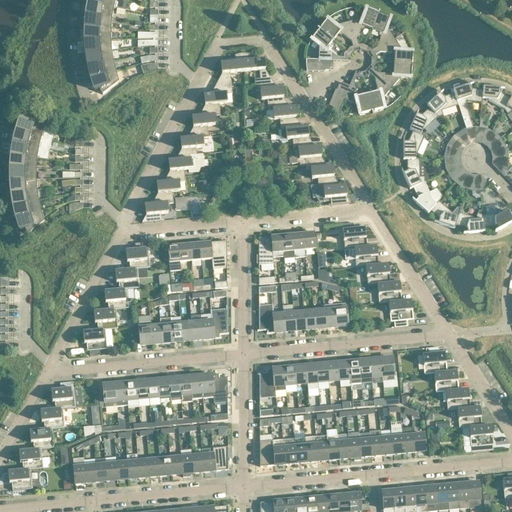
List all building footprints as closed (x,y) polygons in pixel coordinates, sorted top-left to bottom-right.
[(128,2),(121,0),(93,0),(93,4),(90,3),(90,4),(114,9),(126,11),(128,2)] [(158,9),(158,3),(157,3),(150,0),(150,9),(158,9)] [(114,9),(90,4),(91,5),(91,16),(88,16),(112,19),(114,9)] [(349,21),(357,50),(359,50),(360,51),(361,51),(364,52),(366,46),(362,45),(358,46),(357,40),(361,29),(363,30),(365,27),(372,30),(379,12),(379,11),(378,14),(366,9),(362,18),(349,22),(349,21)] [(368,53),(370,55),(396,39),(395,39),(394,39),(387,28),(391,18),(379,14),(380,12),(379,12),(372,30),(379,33),(378,36),(381,37),(377,48),(372,51),(370,48),(366,46),(364,52),(366,53),(367,54),(368,53)] [(111,30),(112,19),(88,16),(88,17),(89,17),(90,28),(87,28),(87,29),(111,30)] [(354,51),(357,50),(349,21),(348,21),(348,22),(335,26),(327,20),(319,30),(318,28),(317,29),(333,41),(338,35),(340,37),(342,35),(351,42),(352,47),(349,48),(347,52),(351,55),(353,53),(354,53),(354,51)] [(111,30),(87,29),(88,29),(90,40),(87,41),(111,40),(111,30)] [(324,61),(324,72),(325,72),(325,71),(330,72),(330,70),(333,70),(333,61),(348,62),(348,59),(349,59),(349,57),(351,55),(347,52),(344,55),(344,58),(338,58),(329,51),(331,49),(328,47),(333,41),(317,29),(319,30),(311,40),(319,47),(318,60),(319,60),(324,61)] [(396,39),(370,55),(371,58),(370,59),(371,60),(371,63),(377,63),(377,59),(375,56),(380,53),(391,54),(391,56),(394,56),(394,64),(414,65),(411,65),(412,52),(402,51),(395,40),(396,39)] [(111,51),(111,40),(87,41),(87,42),(88,42),(91,53),(88,53),(88,54),(111,51)] [(111,51),(88,54),(89,54),(92,65),(90,66),(113,62),(111,51)] [(230,59),(228,63),(221,64),(222,75),(213,92),(232,90),(230,74),(243,73),(242,54),(240,55),(238,55),(236,56),(234,56),(234,57),(235,57),(235,59),(230,59)] [(254,80),(255,87),(274,86),(265,71),(264,60),(258,61),(256,57),(249,58),(248,55),(249,56),(249,55),(247,55),(245,54),(244,54),(242,54),(243,73),(260,71),(260,79),(254,80)] [(116,72),(113,62),(90,66),(90,67),(95,77),(92,78),(93,78),(116,72)] [(371,67),(369,70),(392,89),(393,89),(392,88),(400,78),(411,78),(411,66),(414,66),(414,65),(394,64),(393,72),(390,72),(390,74),(378,74),(374,70),(376,67),(377,63),(371,63),(371,65),(370,67),(371,67)] [(148,64),(140,67),(143,75),(149,73),(157,70),(157,64),(149,64),(148,64)] [(375,93),(368,95),(372,114),(373,114),(372,112),(385,109),(382,99),(391,89),(392,90),(392,89),(369,70),(367,72),(366,71),(365,72),(362,73),(364,78),(368,77),(370,75),(374,78),(377,90),(375,90),(375,93)] [(116,72),(93,78),(93,79),(99,89),(96,90),(97,91),(99,90),(102,95),(119,83),(116,72)] [(364,78),(362,73),(360,73),(358,73),(358,74),(355,73),(349,86),(341,83),(340,86),(338,85),(336,90),(335,89),(335,90),(346,94),(344,100),(357,105),(359,115),(371,112),(372,115),(372,114),(368,95),(360,97),(359,94),(357,94),(354,83),(356,78),(359,79),(364,78)] [(453,91),(454,94),(458,106),(461,115),(466,130),(473,128),(465,104),(465,102),(482,104),(482,99),(483,91),(471,90),(469,86),(473,85),(473,84),(469,85),(453,91)] [(267,100),(268,107),(287,105),(283,99),(282,88),(277,89),(274,86),(255,87),(255,92),(260,92),(261,101),(267,100)] [(500,89),(483,87),(483,91),(482,99),(488,100),(488,101),(504,111),(511,96),(510,100),(500,94),(500,89),(504,90),(504,89),(500,89)] [(205,106),(201,113),(220,112),(219,105),(227,104),(226,95),(232,94),(232,90),(213,92),(211,95),(204,96),(205,106)] [(335,90),(333,95),(343,100),(344,100),(346,94),(335,90)] [(442,112),(458,106),(454,94),(443,98),(440,95),(443,92),(442,92),(439,94),(427,106),(438,118),(443,116),(442,112)] [(343,100),(333,95),(331,101),(342,105),(343,100)] [(328,107),(329,107),(329,106),(331,108),(334,109),(336,111),(339,112),(342,105),(331,101),(328,107)] [(280,120),(280,127),(300,125),(296,119),(295,108),(289,109),(287,105),(268,107),(268,112),(273,111),(274,121),(280,120)] [(416,115),(409,131),(424,137),(421,135),(423,130),(424,131),(438,118),(427,106),(429,109),(420,117),(417,115),(418,112),(418,111),(416,115)] [(201,113),(199,117),(192,118),(193,128),(189,135),(208,134),(207,127),(215,126),(214,117),(220,116),(220,112),(201,113)] [(55,131),(48,128),(45,127),(29,114),(26,120),(23,119),(22,120),(23,120),(22,131),(19,131),(51,141),(55,131)] [(312,145),(308,138),(307,128),(302,128),(300,125),(280,127),(281,131),(278,132),(279,141),(282,143),(287,143),(286,140),(292,140),(293,146),(312,145)] [(457,139),(466,134),(464,130),(454,136),(457,139)] [(498,136),(487,130),(486,134),(495,139),(498,136)] [(16,143),(49,150),(51,141),(19,131),(18,132),(19,132),(19,143),(16,143)] [(403,143),(403,160),(407,160),(415,160),(415,154),(417,154),(424,137),(409,131),(413,132),(408,143),(404,143),(404,139),(403,139),(403,143)] [(181,150),(177,157),(196,156),(196,149),(203,148),(202,139),(208,138),(208,134),(189,135),(187,139),(180,140),(181,150)] [(83,148),(83,143),(67,136),(63,145),(75,148),(83,148)] [(447,146),(451,148),(457,139),(454,136),(447,146)] [(498,136),(495,139),(501,147),(505,146),(498,136)] [(13,156),(48,160),(49,150),(16,143),(15,144),(16,144),(16,155),(14,155),(13,156)] [(301,167),(305,166),(325,164),(321,158),(320,147),(314,148),(312,145),(293,146),(293,151),(291,151),(291,158),(289,158),(290,164),(300,163),(301,167)] [(169,172),(166,179),(184,178),(184,171),(188,171),(188,174),(198,173),(200,168),(204,168),(203,160),(204,158),(204,155),(196,156),(177,157),(175,161),(168,162),(169,172)] [(48,160),(13,156),(14,156),(15,168),(12,168),(36,169),(37,159),(48,160)] [(402,170),(401,171),(403,174),(410,190),(413,188),(425,183),(425,178),(419,178),(419,163),(419,160),(415,160),(407,160),(407,172),(403,174),(402,170)] [(317,179),(318,186),(338,184),(334,178),(333,167),(327,168),(325,164),(305,166),(306,171),(311,170),(312,180),(317,179)] [(12,180),(12,181),(36,180),(36,169),(12,168),(12,169),(13,169),(15,180),(12,180)] [(446,170),(451,180),(454,177),(449,168),(446,170)] [(215,175),(210,184),(217,188),(222,178),(215,175)] [(451,180),(460,188),(462,184),(454,177),(451,180)] [(158,194),(154,201),(173,200),(172,193),(180,192),(179,183),(185,182),(184,178),(166,179),(164,183),(157,184),(158,194)] [(37,191),(36,180),(12,181),(13,181),(16,192),(13,193),(37,191)] [(415,203),(428,214),(439,202),(438,202),(442,197),(437,189),(429,193),(425,183),(413,188),(418,199),(415,203),(412,200),(415,203)] [(350,204),(346,197),(345,187),(340,187),(338,184),(318,186),(310,187),(311,190),(312,192),(313,199),(316,198),(319,203),(329,202),(328,199),(330,199),(331,206),(350,204)] [(38,201),(37,191),(13,193),(13,194),(14,194),(18,205),(15,205),(15,206),(38,201)] [(154,201),(152,205),(145,206),(146,216),(142,224),(161,222),(160,215),(168,214),(167,205),(173,204),(173,200),(154,201)] [(18,217),(18,218),(41,212),(38,201),(15,206),(16,206),(20,217),(18,217)] [(438,224),(454,229),(459,214),(460,208),(456,207),(451,213),(439,202),(428,214),(430,212),(439,220),(438,224),(434,222),(434,223),(438,224)] [(69,206),(69,214),(82,209),(83,209),(83,204),(75,204),(69,206)] [(496,227),(498,231),(494,233),(495,233),(498,231),(511,223),(511,220),(507,212),(502,215),(501,214),(500,206),(485,208),(486,216),(482,216),(484,229),(496,227)] [(467,234),(484,232),(484,229),(482,216),(482,211),(478,211),(476,219),(459,214),(454,229),(455,226),(467,229),(467,233),(463,234),(463,235),(467,234)] [(44,222),(41,212),(18,218),(18,219),(18,218),(24,229),(21,229),(22,231),(25,230),(28,235),(44,222)] [(344,251),(376,247),(367,248),(366,240),(365,229),(353,230),(353,224),(342,225),(342,231),(343,240),(344,250),(344,251)] [(303,235),(303,240),(304,251),(316,250),(315,240),(314,235),(314,233),(303,235)] [(292,236),(293,240),(294,259),(305,258),(304,251),(303,240),(303,235),(292,236)] [(282,240),(283,258),(284,260),(294,259),(293,240),(292,236),(281,237),(282,240)] [(271,238),(271,240),(273,265),(274,265),(273,259),(283,258),(282,240),(281,237),(271,238)] [(273,265),(271,240),(271,238),(258,239),(258,240),(259,256),(257,256),(257,264),(259,264),(259,266),(273,265)] [(227,242),(210,243),(212,260),(213,271),(213,270),(227,269),(226,242),(227,242)] [(135,250),(126,251),(126,254),(127,264),(129,263),(130,270),(115,272),(150,269),(148,247),(147,243),(135,244),(135,250)] [(210,243),(200,244),(201,261),(212,260),(210,243)] [(191,262),(201,261),(200,244),(189,245),(191,262)] [(189,245),(178,246),(180,263),(191,262),(189,245)] [(181,271),(180,263),(178,246),(167,247),(170,272),(181,271)] [(365,267),(388,265),(378,266),(376,247),(344,251),(345,261),(355,260),(356,269),(365,268),(365,267)] [(365,268),(367,286),(400,283),(390,284),(388,265),(365,267),(365,268)] [(150,269),(115,272),(116,284),(118,284),(119,291),(104,292),(139,289),(137,270),(150,269)] [(328,271),(318,272),(318,280),(329,282),(328,271)] [(162,278),(160,279),(161,286),(169,285),(169,277),(162,278)] [(8,282),(0,279),(0,288),(8,288),(9,283),(8,282)] [(377,286),(379,304),(411,301),(401,302),(400,283),(367,286),(367,287),(377,286)] [(172,294),(183,293),(182,289),(182,285),(171,286),(172,294)] [(139,289),(104,292),(105,304),(108,304),(108,311),(93,312),(94,313),(128,309),(127,290),(139,289)] [(168,298),(159,302),(160,306),(169,305),(169,302),(168,298)] [(390,323),(391,323),(394,322),(394,328),(408,327),(407,321),(413,321),(411,301),(379,304),(379,305),(389,304),(390,323)] [(345,304),(334,306),(336,328),(347,327),(346,312),(345,304)] [(275,334),(272,305),(272,307),(259,308),(259,331),(257,331),(257,332),(266,331),(266,335),(275,334)] [(323,307),(324,311),(326,329),(336,328),(334,306),(323,307)] [(128,309),(94,313),(95,324),(97,324),(98,331),(83,333),(118,330),(116,311),(126,310),(128,310),(128,309)] [(227,310),(211,311),(213,340),(221,339),(221,338),(220,338),(220,335),(228,334),(227,334),(227,310)] [(203,340),(213,340),(211,311),(210,311),(211,316),(201,317),(203,340)] [(324,311),(314,312),(315,330),(326,329),(324,311)] [(314,312),(304,313),(305,331),(315,330),(314,312)] [(305,331),(304,313),(293,314),(295,332),(305,331)] [(293,314),(283,315),(285,333),(295,332),(293,314)] [(273,316),(275,334),(285,333),(283,315),(273,316)] [(191,318),(191,324),(193,341),(203,340),(201,317),(191,318)] [(180,318),(170,319),(173,343),(183,342),(181,325),(180,318)] [(162,344),(173,343),(170,319),(160,320),(161,327),(162,344)] [(133,322),(134,333),(139,333),(141,346),(152,345),(151,328),(150,323),(139,324),(138,321),(133,322)] [(183,342),(193,341),(191,324),(181,325),(183,342)] [(161,327),(151,328),(152,345),(162,344),(161,327)] [(118,330),(83,333),(84,345),(86,345),(87,352),(107,350),(105,331),(118,330)] [(445,354),(439,354),(438,348),(425,350),(426,356),(422,356),(424,375),(456,372),(447,373),(445,354)] [(392,359),(380,360),(383,382),(394,381),(393,365),(392,359)] [(380,360),(370,361),(371,378),(382,378),(382,382),(383,382),(380,360)] [(359,362),(361,384),(372,383),(371,378),(370,361),(359,362)] [(359,362),(348,363),(350,381),(350,385),(361,384),(359,362)] [(350,381),(348,363),(337,364),(339,382),(350,381)] [(337,364),(327,365),(328,383),(339,382),(337,364)] [(328,383),(327,365),(316,366),(318,384),(328,383)] [(316,366),(305,367),(307,385),(308,391),(319,390),(318,384),(316,366)] [(305,367),(294,368),(296,386),(307,385),(305,367)] [(296,386),(294,368),(284,369),(285,387),(296,386)] [(284,369),(273,370),(275,392),(286,391),(285,387),(284,369)] [(275,392),(273,370),(265,371),(266,371),(266,374),(258,375),(258,376),(259,376),(259,399),(275,397),(275,399),(276,399),(275,392)] [(434,375),(436,393),(468,390),(458,391),(456,372),(424,375),(424,376),(434,375)] [(220,375),(211,376),(214,404),(227,403),(227,379),(229,378),(220,379),(220,375)] [(214,405),(214,404),(211,376),(201,377),(203,399),(213,398),(214,405)] [(201,377),(190,378),(192,400),(203,399),(201,377)] [(192,403),(192,400),(190,378),(179,379),(181,401),(181,404),(192,403)] [(179,379),(168,380),(170,398),(170,402),(181,401),(179,379)] [(158,381),(159,399),(170,398),(168,380),(158,381)] [(158,381),(147,382),(148,400),(159,399),(158,381)] [(147,382),(136,383),(138,401),(148,400),(147,382)] [(136,383),(125,384),(127,402),(127,406),(128,409),(138,408),(138,401),(136,383)] [(125,384),(115,385),(117,407),(127,406),(127,402),(125,384)] [(100,409),(117,407),(115,385),(103,386),(104,396),(99,397),(100,409)] [(51,391),(52,402),(52,403),(55,403),(55,410),(43,411),(40,411),(40,412),(43,411),(75,408),(73,389),(53,391),(51,391)] [(470,409),(468,390),(436,393),(436,394),(446,393),(447,411),(480,408),(470,409)] [(32,432),(48,430),(64,429),(63,410),(75,409),(75,408),(43,411),(40,412),(41,422),(41,424),(42,423),(44,423),(44,430),(32,431),(29,432),(30,432),(32,432)] [(457,411),(459,429),(491,426),(481,427),(480,408),(447,411),(447,412),(457,411)] [(271,425),(270,420),(259,421),(260,428),(271,427),(271,425)] [(440,424),(435,425),(436,432),(441,431),(450,430),(449,423),(440,424)] [(469,429),(471,448),(472,453),(492,451),(492,446),(493,446),(491,426),(459,429),(459,430),(469,429)] [(21,452),(48,449),(54,449),(52,430),(65,429),(64,429),(48,430),(32,432),(30,432),(30,442),(31,444),(33,444),(34,450),(21,452),(19,452),(21,452)] [(402,430),(391,431),(391,438),(393,455),(404,454),(402,437),(402,430)] [(380,432),(369,433),(369,434),(372,457),(382,456),(381,439),(380,432)] [(358,434),(348,435),(348,442),(350,459),(353,459),(354,462),(361,461),(361,458),(359,435),(358,434)] [(369,434),(359,435),(361,458),(372,457),(369,434)] [(272,435),(260,437),(260,443),(260,468),(275,466),(272,442),(272,435)] [(424,435),(413,436),(415,453),(426,452),(424,435)] [(413,436),(402,437),(404,454),(415,453),(413,436)] [(326,437),(315,438),(318,462),(328,461),(326,439),(326,437)] [(315,438),(305,439),(307,463),(318,462),(315,438)] [(326,439),(328,461),(339,460),(338,443),(337,438),(327,439),(326,439)] [(391,438),(381,439),(382,456),(393,455),(391,438)] [(305,439),(294,440),(296,464),(307,463),(305,439)] [(294,440),(283,441),(286,465),(296,464),(294,440)] [(283,441),(272,442),(275,466),(286,465),(283,441)] [(348,442),(338,443),(339,460),(350,459),(348,442)] [(212,449),(213,455),(215,472),(228,471),(228,448),(212,449)] [(8,473),(10,472),(43,469),(41,450),(48,450),(54,449),(48,449),(21,452),(19,452),(20,463),(20,464),(21,464),(22,464),(23,471),(10,472),(8,472),(8,473)] [(137,455),(126,456),(127,463),(129,480),(139,479),(138,462),(137,455)] [(215,472),(213,455),(202,456),(204,473),(215,472)] [(193,474),(204,473),(202,456),(192,457),(193,474)] [(193,474),(192,457),(181,458),(182,475),(183,475),(183,479),(183,478),(190,477),(190,475),(190,474),(193,474)] [(172,476),(182,475),(181,458),(170,459),(172,476)] [(172,476),(170,459),(159,460),(161,477),(172,476)] [(150,478),(161,477),(159,460),(148,461),(150,478)] [(150,478),(148,461),(138,462),(139,479),(150,478)] [(129,480),(127,463),(116,464),(118,481),(129,480)] [(107,482),(118,481),(116,464),(105,465),(107,482)] [(107,482),(105,465),(95,466),(96,483),(107,482)] [(85,484),(96,483),(95,466),(84,467),(85,484)] [(84,467),(73,468),(75,485),(85,484),(84,467)] [(43,470),(43,469),(10,472),(8,473),(9,483),(9,484),(10,484),(12,484),(12,492),(32,490),(31,471),(43,470)] [(511,479),(503,481),(504,500),(511,499),(511,479)] [(481,509),(479,483),(468,484),(469,501),(470,510),(481,509)] [(459,502),(469,501),(468,484),(457,485),(459,502)] [(457,485),(446,486),(448,511),(459,510),(459,502),(457,485)] [(437,511),(448,511),(446,486),(435,487),(437,511)] [(437,511),(435,487),(425,488),(426,511),(437,511)] [(426,511),(425,488),(414,489),(416,511),(426,511)] [(416,511),(414,489),(403,490),(405,511),(416,511)] [(405,511),(403,490),(392,491),(394,511),(405,511)] [(352,495),(348,496),(349,511),(361,511),(359,495),(359,491),(352,492),(352,495)] [(394,511),(392,491),(381,492),(383,511),(394,511)] [(309,499),(305,500),(306,511),(317,511),(316,499),(316,496),(308,496),(309,499)] [(339,511),(349,511),(348,496),(338,497),(339,511)] [(328,511),(339,511),(338,497),(327,498),(328,511)] [(317,511),(328,511),(327,498),(316,499),(317,511)] [(295,511),(306,511),(305,500),(295,501),(295,511)] [(284,511),(295,511),(295,501),(284,502),(284,511)] [(284,511),(284,502),(273,503),(273,511),(284,511)] [(260,511),(273,511),(273,503),(260,504),(260,511)]
